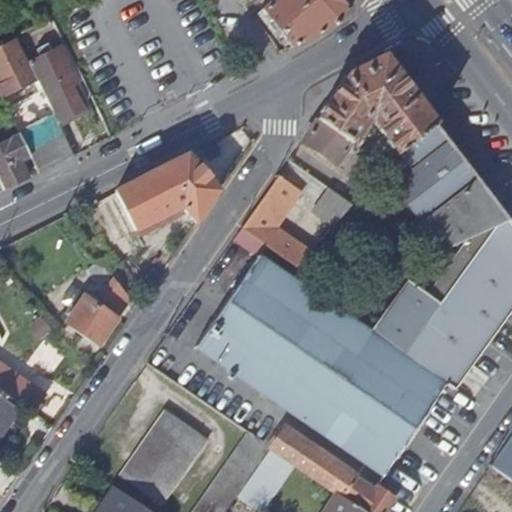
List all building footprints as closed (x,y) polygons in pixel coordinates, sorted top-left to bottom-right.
[(344,5),(343,3),(340,0),(276,0),(262,12),(281,35),(291,47),(340,23),(344,5)] [(276,38),(281,35),(262,12),(258,15),(276,38)] [(0,95),(2,100),(36,83),(37,82),(15,41),(0,48),(0,95)] [(29,64),(58,121),(84,108),(72,85),(74,83),(58,49),(51,52),(47,44),(36,50),(40,58),(29,64)] [(83,79),(66,45),(58,49),(74,83),(83,79)] [(397,51),(386,59),(404,83),(415,74),(397,51)] [(435,124),(404,83),(386,59),(383,58),(347,74),(301,142),(335,166),(355,137),(362,127),(365,123),(367,116),(376,118),(375,125),(396,154),(435,124)] [(39,173),(73,156),(42,94),(7,111),(20,136),(30,156),(39,173)] [(400,160),(396,154),(375,125),(376,118),(367,116),(365,123),(362,127),(355,137),(384,173),(400,160)] [(506,218),(435,124),(396,154),(400,160),(384,173),(394,186),(393,187),(441,251),(466,239),(507,220),(506,218)] [(26,179),(27,178),(20,162),(30,156),(20,136),(0,145),(0,182),(4,190),(26,179)] [(187,155),(115,190),(136,230),(182,208),(196,223),(218,191),(187,155)] [(279,176),(241,229),(296,267),(308,253),(275,229),(300,192),(279,176)] [(511,309),(511,226),(507,220),(466,239),(424,292),(405,278),(402,282),(470,367),(511,309)] [(383,477),(445,385),(367,331),(258,255),(195,348),(244,382),(383,477)] [(99,259),(93,264),(87,270),(99,284),(111,275),(99,259)] [(55,302),(69,311),(87,284),(73,275),(55,302)] [(130,299),(113,278),(95,305),(116,319),(130,299)] [(470,367),(402,282),(400,284),(367,331),(445,385),(454,391),(470,367)] [(99,345),(116,319),(95,305),(83,296),(65,323),(99,345)] [(0,390),(20,405),(29,410),(45,396),(0,363),(0,390)] [(0,433),(20,405),(0,390),(0,433)] [(118,475),(161,505),(206,440),(163,410),(118,475)] [(336,493),(364,511),(383,511),(392,499),(376,488),(373,492),(283,430),(270,448),(274,451),(332,490),(336,493)] [(192,511),(225,511),(231,504),(235,498),(270,448),(248,433),(192,511)] [(511,434),(489,466),(503,476),(511,462),(511,434)] [(150,511),(113,487),(96,511),(150,511)] [(364,511),(336,493),(323,511),(364,511)] [(244,511),(249,507),(235,498),(231,504),(243,511),(244,511)]
